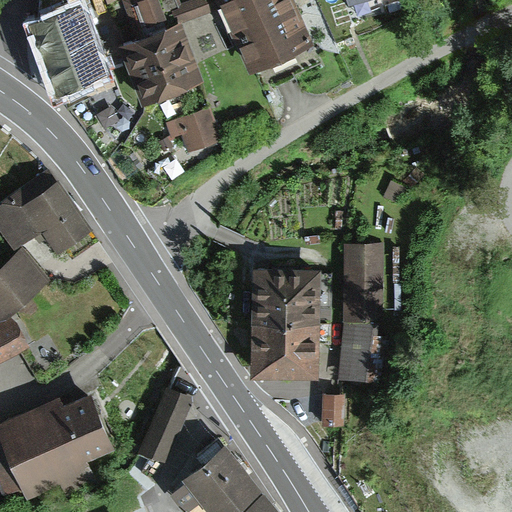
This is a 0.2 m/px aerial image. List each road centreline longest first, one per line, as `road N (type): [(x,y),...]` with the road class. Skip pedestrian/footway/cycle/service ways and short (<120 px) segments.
road 1 (residential): [(511,21),(306,124),(138,254)]
road 2 (tertiary): [(310,511),(138,254)]
road 3 (tertiary): [(138,254),(65,144),(0,89)]
